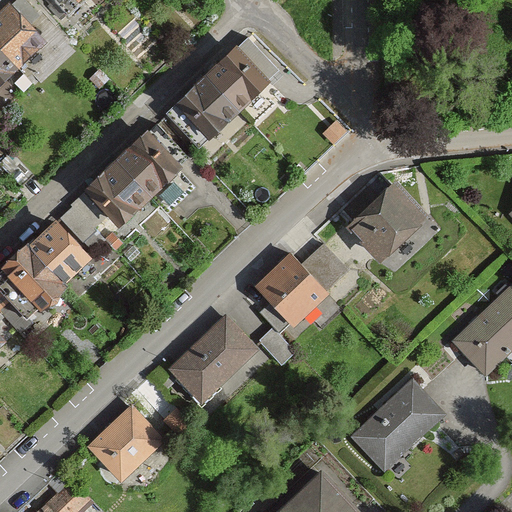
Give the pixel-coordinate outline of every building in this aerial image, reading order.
[(67,0),(78,13),(92,0),(67,0)] [(24,1),(0,22),(0,58),(20,80),(62,42),(24,1)] [(236,51),(205,80),(245,122),(276,93),(236,51)] [(0,58),(0,98),(20,80),(0,58)] [(245,122),(205,80),(173,111),(213,153),(245,122)] [(347,129),(337,118),(323,132),(334,143),(347,129)] [(119,166),(156,207),(187,179),(149,138),(119,166)] [(122,239),(156,207),(119,166),(84,198),(107,222),(122,239)] [(394,189),(350,233),(387,268),(430,224),(394,189)] [(80,248),(107,222),(84,198),(57,224),(80,248)] [(80,248),(57,224),(30,250),(68,290),(95,264),(80,248)] [(323,249),(301,269),(327,297),(349,277),(323,249)] [(68,290),(30,250),(1,278),(39,317),(68,290)] [(301,269),(291,258),(254,292),(292,334),(329,300),(327,297),(301,269)] [(511,286),(454,344),(490,379),(511,357),(511,286)] [(0,314),(0,368),(27,343),(0,314)] [(167,371),(202,409),(260,355),(225,317),(167,371)] [(413,382),(350,439),(386,478),(448,420),(413,382)] [(131,409),(91,448),(125,484),(165,445),(131,409)] [(353,511),(320,477),(283,511),(353,511)] [(70,484),(42,511),(81,511),(90,503),(70,484)]
